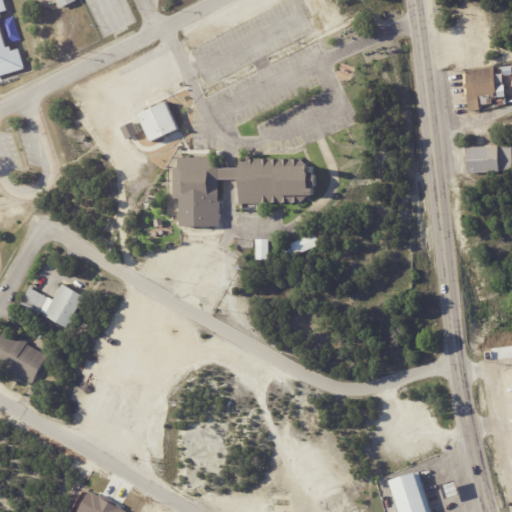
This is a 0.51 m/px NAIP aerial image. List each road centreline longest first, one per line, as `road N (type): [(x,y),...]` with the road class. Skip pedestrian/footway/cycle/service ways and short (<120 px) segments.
road 1 (tertiary): [(490,511),(460,365),(414,0)]
road 2 (residential): [(43,225),(317,376),(354,387),(460,365)]
road 3 (residential): [(218,0),(26,97),(47,173),(38,187),(14,187),(0,163),(26,97)]
road 4 (residential): [(0,395),(221,511)]
